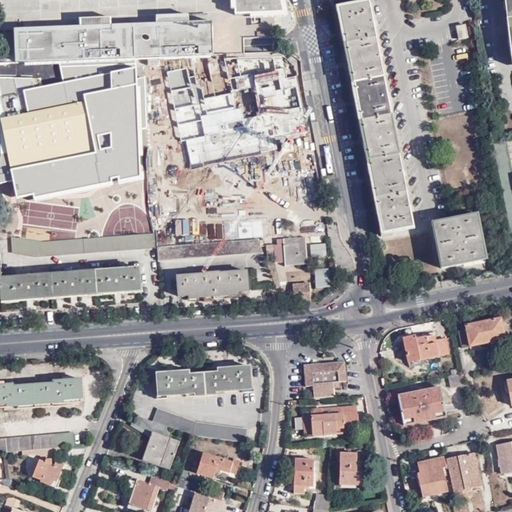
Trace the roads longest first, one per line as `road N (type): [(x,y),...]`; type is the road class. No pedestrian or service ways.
road 1 (residential): [(301,0),(357,296)]
road 2 (residential): [(274,323),(277,401),(253,511)]
road 3 (residential): [(71,511),(136,333)]
road 4 (primary): [(136,333),(274,323)]
road 5 (primary): [(0,342),(136,333)]
road 6 (primary): [(379,311),(511,286)]
road 7 (residential): [(386,453),(365,327)]
